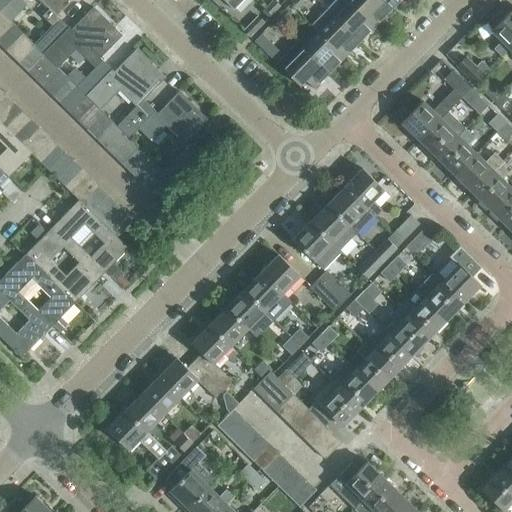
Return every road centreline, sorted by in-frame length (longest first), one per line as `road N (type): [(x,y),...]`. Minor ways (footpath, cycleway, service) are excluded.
road 1 (unclassified): [(36,430),(208,267),(304,161)]
road 2 (unclassified): [(442,477),(388,427),(511,301)]
road 3 (residential): [(304,161),(141,0)]
road 4 (unclassified): [(511,280),(354,121)]
road 5 (unclassified): [(354,121),(469,0)]
